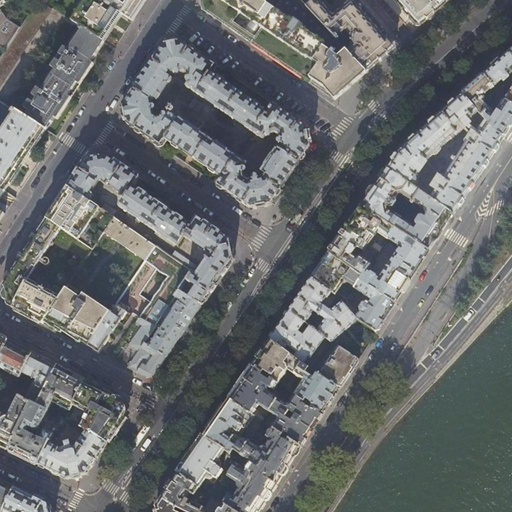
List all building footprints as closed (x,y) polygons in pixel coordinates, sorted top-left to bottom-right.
[(39,0),(21,27),(5,51),(0,58),(0,86),(52,9),(40,1),(39,0)] [(0,0),(0,47),(5,51),(21,27),(7,18),(6,19),(0,7),(0,5),(3,3),(3,4),(10,0),(0,0)] [(111,29),(121,14),(99,0),(85,0),(72,22),(81,28),(103,42),(111,29)] [(146,0),(99,0),(121,14),(132,21),(144,3),(146,0)] [(199,0),(202,10),(228,28),(250,43),(270,56),(313,86),(336,100),(351,86),(353,84),(367,72),(347,50),(344,47),(337,54),(334,52),(335,50),(330,46),(329,48),(298,24),(300,21),(292,15),(290,18),(264,0),(199,0)] [(323,0),(300,0),(302,1),(303,0),(310,0),(313,3),(308,8),(337,40),(339,38),(337,36),(346,28),(354,38),(354,45),(347,50),(367,72),(381,60),(395,48),(394,44),(386,36),(387,35),(381,29),(355,0),(346,0),(333,12),(323,0)] [(393,0),(402,10),(402,11),(407,18),(408,17),(415,26),(420,26),(433,15),(447,2),(445,0),(393,0)] [(60,54),(61,55),(58,61),(56,59),(51,67),(56,70),(42,91),(38,88),(33,95),(35,96),(31,102),(29,100),(25,108),(29,111),(25,117),(46,130),(61,107),(90,63),(104,42),(103,42),(81,28),(80,30),(81,31),(69,50),(65,47),(60,54)] [(341,38),(338,41),(344,47),(347,45),(341,38)] [(161,147),(166,139),(192,157),(222,177),(217,185),(235,197),(251,208),(271,204),(288,178),(300,161),(310,146),(309,139),(306,127),(290,115),(272,103),(267,111),(255,102),(227,83),(211,72),(216,65),(200,54),(181,41),(162,45),(142,75),(122,104),(126,124),(144,136),(161,147)] [(511,57),(508,53),(496,64),(483,75),(494,87),(497,90),(501,95),(502,93),(503,92),(501,89),(500,90),(496,85),(502,81),(504,83),(510,78),(509,77),(511,74),(511,57)] [(485,96),(494,87),(483,75),(474,84),(462,94),(478,113),(482,117),(489,109),(482,102),(487,99),(485,96)] [(467,194),(481,172),(496,149),(504,138),(492,130),(492,129),(482,117),(478,113),(462,94),(454,101),(414,137),(398,152),(386,169),(414,188),(419,181),(419,178),(417,177),(427,163),(441,179),(428,198),(453,215),(467,194)] [(503,99),(499,97),(498,98),(494,103),(500,107),(497,112),(495,111),(493,114),(489,109),(482,117),(492,129),(492,130),(504,138),(511,125),(511,124),(511,105),(504,100),(503,99)] [(20,169),(46,130),(25,117),(14,110),(12,112),(15,113),(0,135),(0,187),(5,191),(20,169)] [(306,164),(317,148),(315,138),(309,139),(310,146),(300,161),(306,164)] [(86,159),(68,186),(89,201),(93,195),(90,193),(99,179),(107,185),(108,182),(121,191),(119,195),(122,197),(120,201),(121,201),(118,205),(127,212),(130,208),(142,216),(139,220),(157,232),(159,228),(170,235),(168,239),(177,246),(183,236),(192,242),(194,239),(208,248),(206,252),(209,255),(207,258),(210,260),(199,275),(193,271),(185,283),(191,287),(193,285),(196,287),(189,297),(202,305),(218,281),(234,259),(230,239),(215,229),(196,216),(190,224),(176,214),(149,196),(134,186),(139,178),(123,166),(106,155),(86,159)] [(414,188),(386,169),(372,189),(361,206),(394,229),(429,251),(434,244),(447,225),(453,215),(428,198),(425,195),(417,190),(414,188)] [(420,185),(417,190),(425,195),(428,190),(420,185)] [(89,201),(68,186),(64,193),(52,211),(47,218),(47,219),(92,250),(102,235),(114,217),(112,217),(101,209),(89,201)] [(105,204),(101,209),(112,217),(116,212),(105,204)] [(388,239),(394,229),(361,206),(353,218),(345,229),(369,244),(377,232),(388,239)] [(114,217),(102,235),(144,262),(155,246),(114,217)] [(92,250),(47,219),(26,249),(13,270),(1,287),(7,305),(9,307),(12,308),(27,280),(28,280),(33,272),(53,242),(74,256),(72,258),(75,260),(77,258),(84,262),(92,250)] [(372,246),(369,244),(345,229),(337,241),(328,254),(362,276),(367,269),(371,263),(360,255),(358,257),(354,254),(357,248),(359,250),(360,248),(364,251),(367,246),(372,250),(371,251),(377,255),(379,251),(372,246)] [(429,251),(394,229),(388,239),(386,241),(398,249),(380,277),(367,269),(362,276),(360,280),(395,304),(403,292),(420,265),(429,251)] [(375,242),(372,246),(379,251),(382,247),(375,242)] [(193,271),(171,256),(155,246),(144,262),(152,267),(169,278),(159,292),(151,305),(141,319),(155,327),(162,317),(168,307),(175,298),(179,291),(185,283),(193,271)] [(171,256),(193,271),(196,266),(175,252),(171,256)] [(360,280),(362,276),(328,254),(319,267),(311,279),(331,292),(336,295),(339,299),(343,296),(338,290),(343,283),(346,283),(347,281),(355,287),(360,280)] [(138,295),(155,270),(152,267),(144,262),(114,306),(125,312),(139,318),(140,319),(142,317),(145,311),(151,304),(146,305),(138,299),(138,295)] [(159,292),(169,278),(152,267),(155,270),(158,273),(165,276),(168,278),(166,281),(162,284),(159,292)] [(328,297),(331,292),(311,279),(300,295),(298,298),(289,311),(326,337),(330,340),(332,341),(357,319),(354,316),(342,302),(331,311),(325,308),(331,299),(328,297)] [(45,319),(61,296),(28,280),(27,280),(12,308),(30,317),(42,324),(45,319)] [(395,304),(360,280),(355,287),(354,288),(372,299),(370,302),(368,301),(366,303),(364,303),(361,301),(358,306),(361,308),(361,312),(359,315),(356,313),(354,316),(357,319),(376,332),(384,320),(395,304)] [(65,290),(61,296),(45,319),(46,320),(57,326),(76,336),(89,343),(90,342),(109,313),(82,296),(80,300),(65,290)] [(174,346),(202,305),(189,297),(179,291),(175,298),(180,301),(177,304),(173,311),(168,307),(162,317),(167,320),(160,330),(159,330),(156,335),(152,332),(144,344),(166,357),(174,346)] [(151,305),(159,292),(153,297),(151,305)] [(289,311),(298,298),(292,294),(284,307),(289,311)] [(151,304),(138,295),(138,299),(146,305),(151,304)] [(119,322),(125,312),(114,306),(109,313),(90,342),(88,345),(92,348),(96,351),(99,351),(109,337),(109,335),(111,334),(112,332),(112,330),(113,330),(119,322)] [(326,337),(289,311),(279,326),(269,340),(284,351),(287,346),(297,353),(293,358),(301,364),(303,366),(308,358),(310,359),(326,337)] [(144,344),(152,332),(155,327),(141,319),(140,319),(139,318),(137,322),(136,323),(143,327),(135,338),(120,359),(129,366),(144,344)] [(0,355),(8,340),(0,335),(0,355)] [(22,347),(8,340),(0,355),(0,364),(20,375),(22,373),(33,352),(22,347)] [(293,358),(284,351),(269,340),(259,354),(251,366),(263,373),(264,371),(272,377),(270,378),(279,384),(288,370),(294,374),(301,364),(293,358)] [(166,357),(144,344),(129,366),(128,368),(133,370),(146,377),(154,376),(158,369),(164,360),(166,357)] [(316,373),(317,374),(340,388),(348,376),(358,360),(338,345),(330,358),(327,356),(326,359),(325,358),(324,360),(323,359),(317,368),(319,370),(318,372),(317,372),(316,373)] [(45,359),(33,352),(22,373),(37,380),(35,384),(33,383),(25,398),(32,402),(36,404),(58,365),(45,359)] [(309,369),(303,366),(301,364),(294,374),(303,380),(294,394),(304,401),(305,399),(312,404),(313,405),(312,406),(323,414),(329,405),(340,388),(317,374),(313,379),(305,373),(309,369)] [(71,372),(58,365),(36,404),(48,410),(52,401),(71,410),(71,408),(73,405),(86,380),(71,372)] [(261,376),(263,373),(251,366),(239,384),(229,399),(255,416),(263,421),(266,418),(258,413),(257,413),(255,412),(259,405),(269,412),(278,399),(268,391),(267,388),(269,387),(270,388),(270,389),(271,390),(272,389),(274,391),(279,384),(270,378),(269,381),(261,376)] [(104,389),(86,380),(73,405),(88,413),(81,426),(87,429),(93,432),(108,443),(119,426),(125,417),(124,416),(126,414),(127,412),(127,410),(126,407),(125,405),(124,404),(119,401),(121,398),(104,389)] [(303,403),(304,401),(294,394),(289,402),(285,403),(278,399),(269,412),(277,417),(277,421),(273,428),(283,435),(289,439),(302,447),(311,432),(323,414),(312,406),(310,409),(303,403)] [(0,446),(8,450),(32,402),(25,398),(19,395),(9,417),(0,411),(0,446)] [(246,429),(255,416),(229,399),(217,416),(204,436),(225,451),(231,455),(234,450),(241,455),(250,441),(249,441),(247,443),(238,437),(244,427),(246,429)] [(48,410),(36,404),(32,402),(8,450),(22,457),(38,465),(49,442),(58,424),(62,416),(58,414),(50,431),(46,429),(44,430),(40,438),(35,440),(30,437),(29,432),(30,428),(35,431),(39,429),(49,410),(48,410)] [(62,416),(58,424),(62,426),(66,419),(62,416)] [(281,438),(283,435),(273,428),(266,438),(256,432),(250,441),(241,455),(238,460),(235,465),(222,484),(231,491),(223,503),(224,504),(236,511),(259,511),(276,487),(302,447),(289,439),(287,442),(281,438)] [(96,460),(108,443),(93,432),(87,429),(76,445),(71,442),(70,440),(65,442),(67,446),(62,448),(49,442),(38,465),(55,473),(67,479),(87,474),(96,460)] [(219,460),(225,451),(204,436),(190,455),(178,473),(200,488),(207,478),(214,484),(223,470),(218,466),(221,462),(219,460)] [(195,496),(200,488),(178,473),(170,485),(161,498),(171,504),(185,511),(203,511),(204,510),(205,509),(187,500),(191,494),(195,496)] [(0,479),(0,510),(3,511),(15,487),(0,479)] [(33,496),(15,487),(3,511),(2,511),(50,511),(48,503),(33,496)] [(185,511),(171,504),(161,498),(159,502),(156,506),(157,511),(185,511)]
